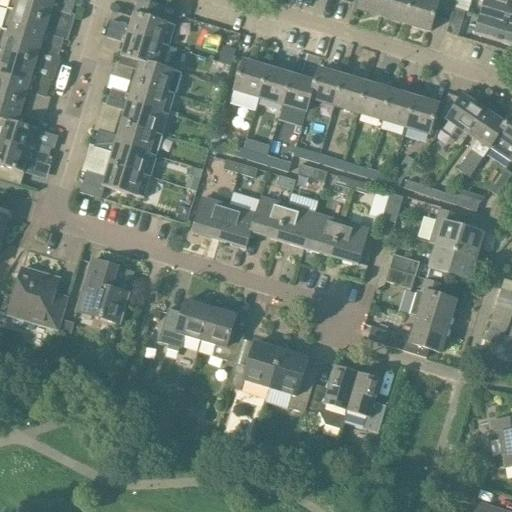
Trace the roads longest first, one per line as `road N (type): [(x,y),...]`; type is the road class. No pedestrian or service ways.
road 1 (residential): [(407,361),(363,347),(317,304),(73,227),(57,214),(104,0)]
road 2 (residential): [(511,83),(238,0)]
road 3 (residential): [(466,377),(499,256),(511,243)]
